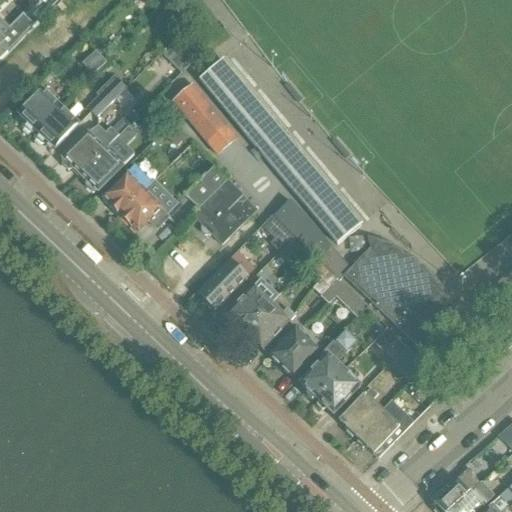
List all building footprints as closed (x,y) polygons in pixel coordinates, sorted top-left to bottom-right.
[(162,55),(169,62),(180,74),(191,63),(192,65),(198,60),(180,37),(173,44),(162,55)] [(95,54),(89,59),(101,70),(106,65),(95,54)] [(101,70),(89,59),(82,66),(94,77),(101,70)] [(334,249),(361,227),(222,60),(195,82),(334,249)] [(86,108),(96,119),(126,91),(114,79),(97,95),(99,97),(86,108)] [(173,103),(217,156),(237,140),(193,87),(173,103)] [(34,133),(35,134),(60,110),(42,92),(31,103),(18,117),(26,125),(24,127),(25,127),(24,130),(29,135),(32,134),(32,135),(34,133)] [(151,106),(145,113),(152,121),(159,114),(151,106)] [(60,110),(35,134),(37,136),(36,138),(36,141),(41,146),(44,145),(44,146),(46,144),(54,152),(78,128),(60,110)] [(186,137),(173,125),(172,125),(163,135),(177,148),(186,138),(186,137)] [(112,131),(105,138),(96,130),(87,134),(62,160),(63,160),(62,161),(61,166),(68,172),(72,172),(73,170),(80,177),(105,151),(118,137),(112,131)] [(105,151),(80,177),(88,184),(87,185),(85,189),(91,194),(95,192),(96,192),(97,193),(122,168),(105,151)] [(186,197),(199,210),(228,180),(216,168),(186,197)] [(103,199),(120,216),(143,192),(127,176),(103,199)] [(227,183),(198,212),(192,217),(201,226),(201,233),(204,237),(212,237),(222,247),(256,212),(227,183)] [(143,192),(120,216),(137,233),(148,222),(156,231),(174,213),(175,211),(169,205),(165,204),(160,209),(143,192)] [(273,218),(293,239),(315,260),(317,263),(336,280),(339,283),(343,278),(350,271),(331,250),(302,215),(290,202),(288,204),(273,218)] [(270,245),(279,254),(293,239),(273,218),(272,218),(261,229),(274,241),(270,245)] [(296,254),(309,266),(315,260),(293,239),(279,254),(288,262),(296,254)] [(352,269),(350,271),(343,278),(421,353),(452,321),(440,309),(446,303),(443,297),(440,292),(436,287),(433,282),(429,278),(423,272),(419,268),(414,264),(409,260),(404,257),(398,254),(393,251),(392,250),(386,257),(374,246),(373,247),(352,269)] [(236,254),(197,294),(216,312),(255,271),(236,254)] [(313,289),(321,297),(336,280),(317,263),(315,260),(309,266),(322,279),(313,289)] [(336,280),(321,297),(319,298),(327,306),(335,298),(353,321),(365,308),(339,283),(336,280)] [(236,331),(242,337),(270,307),(260,298),(267,290),(258,282),(241,301),(242,302),(228,317),(239,328),(236,331)] [(270,307),(242,337),(253,347),(256,344),(262,350),(277,334),(278,336),(295,317),(287,310),(280,317),(270,307)] [(268,356),(270,357),(292,378),(317,352),(299,334),(301,331),(299,330),(298,330),(295,327),(268,356)] [(373,345),(392,363),(406,348),(386,329),(372,344),(373,345)] [(315,400),(317,401),(343,374),(331,362),(340,352),(345,357),(357,344),(344,332),(320,357),(323,361),(300,386),(307,392),(305,397),(310,402),(315,400)] [(392,363),(412,381),(426,366),(406,348),(392,363)] [(426,366),(412,381),(435,403),(449,388),(426,366)] [(343,374),(317,401),(318,402),(316,407),(321,412),(326,410),(333,417),(359,389),(343,374)] [(355,438),(357,439),(382,412),(372,403),(377,397),(370,391),(339,423),(347,430),(346,433),(345,434),(351,439),(355,438)] [(382,412),(357,439),(357,440),(356,444),(362,450),(362,449),(366,448),(373,455),(404,423),(398,416),(392,422),(382,412)] [(511,426),(498,439),(511,452),(511,426)] [(434,511),(450,511),(479,485),(473,479),(475,477),(468,471),(433,504),(438,509),(434,511)] [(479,485),(450,511),(476,511),(493,497),(486,490),(484,491),(479,485)] [(511,488),(508,492),(504,496),(502,494),(498,498),(506,506),(511,500),(511,488)]
